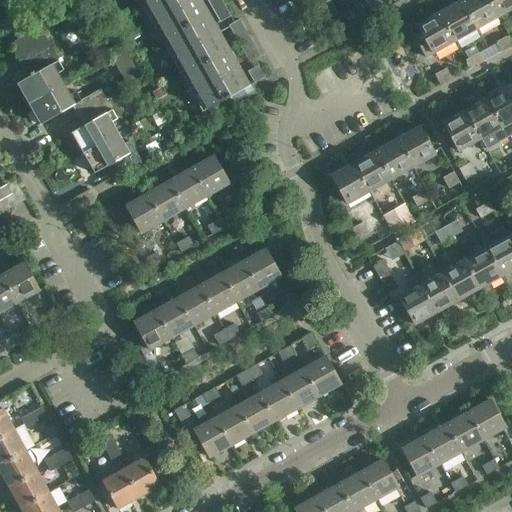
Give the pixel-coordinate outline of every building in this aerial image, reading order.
[(149,0),(141,5),(151,23),(161,41),(204,17),(194,0),(149,0)] [(213,11),(224,6),(220,0),(207,0),(207,1),(213,11)] [(323,22),(329,19),(337,15),(328,0),(327,0),(315,7),(323,22)] [(364,0),(373,16),(384,9),(378,0),(364,0)] [(476,29),(497,17),(487,0),(462,0),(460,1),(476,29)] [(511,0),(487,0),(497,17),(511,8),(511,0)] [(454,41),(476,29),(460,1),(438,13),(454,41)] [(224,6),(213,11),(219,22),(230,16),(224,6)] [(425,57),(454,41),(438,13),(416,25),(420,32),(413,36),(425,57)] [(161,41),(171,59),(181,77),(224,52),(204,17),(161,41)] [(238,44),(249,39),(238,20),(228,26),(238,44)] [(22,108),(28,104),(64,84),(58,73),(63,70),(37,23),(10,45),(23,67),(29,77),(17,84),(24,97),(18,101),(22,108)] [(511,43),(508,36),(495,43),(500,52),(511,45),(511,43)] [(249,39),(238,44),(248,62),(259,56),(249,39)] [(181,77),(191,94),(202,112),(228,97),(232,103),(253,91),(249,85),(249,84),(244,87),(224,52),(181,77)] [(469,69),(470,69),(483,62),(478,53),(465,61),(469,69)] [(253,83),(254,82),(264,77),(258,66),(247,72),(253,83)] [(440,85),(451,79),(445,69),(434,75),(440,85)] [(64,84),(28,104),(22,108),(25,115),(32,111),(40,125),(72,106),(78,116),(106,100),(100,89),(80,100),(75,92),(70,95),(64,84)] [(511,94),(508,87),(485,99),(507,138),(511,134),(511,94)] [(486,149),(507,138),(485,99),(476,104),(474,101),(464,106),(466,110),(465,111),(480,139),(486,149)] [(82,153),(118,133),(111,122),(117,119),(106,100),(78,116),(83,126),(71,133),(82,153)] [(458,151),(480,139),(465,111),(443,123),(458,151)] [(396,140),(412,168),(434,155),(419,127),(396,140)] [(140,161),(129,141),(124,144),(118,133),(82,153),(94,174),(106,167),(112,177),(140,161)] [(390,180),(412,168),(396,140),(375,152),(390,180)] [(369,192),(390,180),(375,152),(353,164),(369,192)] [(190,169),(206,197),(228,184),(212,156),(190,169)] [(464,180),(475,174),(469,163),(458,169),(464,180)] [(346,204),(369,192),(353,164),(331,176),(346,204)] [(184,209),(206,197),(190,169),(169,181),(184,209)] [(448,189),(459,183),(453,172),(442,178),(448,189)] [(0,214),(25,200),(14,180),(0,188),(0,214)] [(163,221),(184,209),(169,181),(147,193),(163,221)] [(416,207),(429,199),(424,190),(411,198),(416,207)] [(141,234),(163,221),(147,193),(125,206),(141,234)] [(480,219),(493,211),(488,203),(475,210),(480,219)] [(236,221),(246,216),(240,205),(230,211),(236,221)] [(386,223),(399,216),(394,207),(381,214),(386,223)] [(212,235),(224,228),(219,219),(207,226),(212,235)] [(445,227),(451,238),(463,231),(457,220),(445,227)] [(357,239),(368,233),(361,223),(351,229),(357,239)] [(440,244),(451,238),(445,227),(434,233),(440,244)] [(404,250),(421,240),(416,229),(398,239),(404,250)] [(501,276),(511,270),(511,245),(507,236),(485,248),(501,276)] [(181,252),(192,246),(188,237),(176,244),(181,252)] [(479,288),(501,276),(485,248),(464,260),(479,288)] [(258,290),(280,277),(265,249),(242,262),(258,290)] [(151,269),(161,263),(156,253),(145,258),(151,269)] [(458,300),(479,288),(464,260),(442,272),(458,300)] [(378,278),(389,272),(383,261),(373,267),(378,278)] [(236,302),(258,290),(242,262),(221,274),(236,302)] [(0,276),(16,304),(38,291),(23,263),(0,276)] [(436,312),(458,300),(442,272),(421,284),(436,312)] [(215,314),(236,302),(221,274),(199,286),(215,314)] [(0,312),(16,304),(0,276),(0,275),(0,312)] [(414,325),(436,312),(421,284),(398,297),(414,325)] [(193,326),(215,314),(199,286),(177,298),(193,326)] [(284,309),(295,303),(289,293),(279,299),(284,309)] [(171,338),(193,326),(177,298),(156,310),(171,338)] [(261,322),(267,319),(273,316),(268,307),(256,314),(261,322)] [(52,324),(62,318),(57,308),(46,314),(52,324)] [(150,350),(171,338),(156,310),(134,322),(142,337),(135,341),(151,370),(157,380),(167,375),(161,364),(159,365),(150,350)] [(223,330),(229,340),(240,334),(234,324),(223,330)] [(21,341),(33,335),(28,326),(16,333),(21,341)] [(219,346),(229,340),(223,330),(213,335),(219,346)] [(307,350),(317,344),(318,344),(312,334),(301,339),(307,350)] [(282,362),(294,355),(289,346),(277,353),(282,362)] [(185,365),(197,358),(193,349),(180,356),(185,365)] [(302,369),(317,397),(340,385),(324,356),(302,369)] [(246,370),(252,381),(263,375),(256,364),(246,370)] [(296,409),(317,397),(302,369),(280,381),(296,409)] [(242,387),(252,381),(246,370),(236,376),(242,387)] [(274,421),(296,409),(280,381),(259,393),(274,421)] [(207,403),(219,397),(214,388),(202,395),(207,403)] [(253,433),(274,421),(259,393),(237,405),(253,433)] [(467,412),(482,440),(501,430),(511,447),(511,449),(511,424),(511,423),(504,427),(489,400),(467,412)] [(216,417),(196,428),(189,416),(190,415),(184,405),(174,411),(186,434),(194,430),(209,458),(231,445),(216,417)] [(231,445),(253,433),(237,405),(216,417),(231,445)] [(23,425),(46,413),(42,406),(20,419),(23,425)] [(0,437),(14,430),(2,409),(0,409),(0,437)] [(461,452),(482,440),(467,412),(445,424),(461,452)] [(46,413),(23,425),(27,430),(48,418),(46,413)] [(439,464),(461,452),(445,424),(424,436),(439,464)] [(0,464),(25,451),(14,430),(0,437),(0,464)] [(108,430),(102,433),(117,460),(122,457),(108,430)] [(102,433),(97,436),(112,463),(117,460),(102,433)] [(417,477),(439,464),(424,436),(401,449),(417,477)] [(66,448),(43,460),(46,466),(69,454),(66,448)] [(0,472),(8,487),(37,472),(25,451),(0,464),(0,472)] [(69,454),(46,466),(50,472),(72,459),(69,454)] [(122,469),(138,498),(160,486),(143,457),(122,469)] [(359,472),(375,500),(397,488),(381,460),(359,472)] [(486,474),(497,468),(493,460),(482,467),(486,474)] [(117,509),(138,498),(122,469),(101,480),(117,509)] [(20,508),(48,492),(37,472),(8,487),(20,508)] [(353,511),(375,500),(359,472),(338,484),(353,511)] [(455,492),(466,485),(462,477),(450,484),(455,492)] [(353,511),(338,484),(316,496),(324,511),(353,511)] [(88,490),(67,502),(70,508),(92,495),(88,490)] [(21,511),(59,511),(48,492),(20,508),(21,511)] [(425,509),(436,503),(430,493),(420,498),(425,509)] [(92,495),(70,508),(71,511),(74,511),(95,501),(92,495)] [(324,511),(316,496),(294,508),(295,511),(324,511)] [(405,511),(419,511),(413,502),(403,507),(405,511)]
